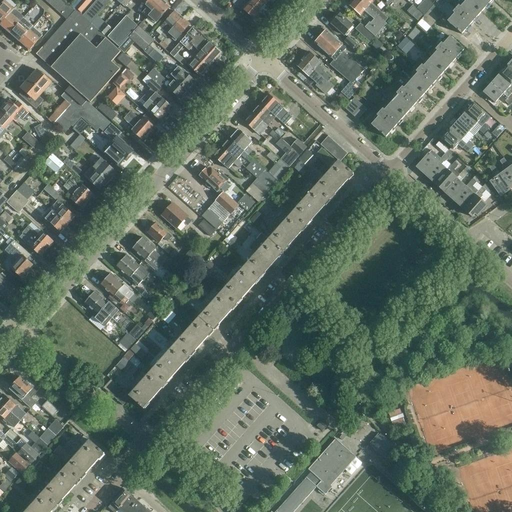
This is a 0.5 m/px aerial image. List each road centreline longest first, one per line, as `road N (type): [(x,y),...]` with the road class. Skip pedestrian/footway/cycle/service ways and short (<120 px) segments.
road 1 (residential): [(391,172),(145,445)]
road 2 (residential): [(23,332),(263,60)]
road 3 (residential): [(511,35),(391,172)]
road 4 (residential): [(391,172),(263,60)]
road 5 (residential): [(145,445),(23,332)]
road 6 (residential): [(511,282),(391,172)]
road 7 (unknown): [(240,340),(345,429)]
